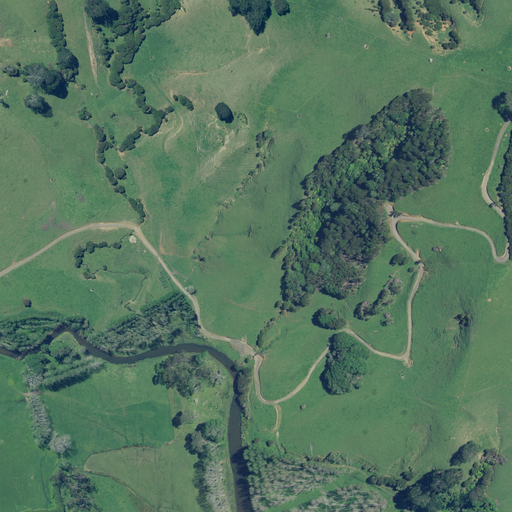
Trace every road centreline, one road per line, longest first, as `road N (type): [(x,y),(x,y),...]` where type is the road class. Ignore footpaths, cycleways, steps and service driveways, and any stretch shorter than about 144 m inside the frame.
road 1 (track): [(271,399),(290,390),(317,346),(341,330),(387,356),(408,354),(412,285),(422,266),(397,241),(394,219),(455,230),(508,253),(495,214),(477,193),(477,152),(511,95)]
road 2 (track): [(0,276),(82,228),(135,227),(187,292),(204,330),(244,340),(255,352),(255,394),(271,399)]
road 3 (track): [(271,399),(280,446),(300,457),(366,472),(396,495),(465,503),(477,511)]
